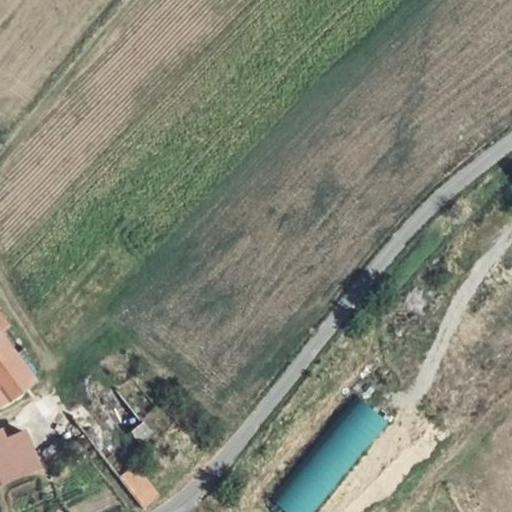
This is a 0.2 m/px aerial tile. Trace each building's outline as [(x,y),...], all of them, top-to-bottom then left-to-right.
[(20,365),(0,340),(0,329),(5,326),(0,319),(0,400),(33,382),(20,365)] [(5,326),(0,329),(0,340),(20,365),(30,356),(5,326)] [(36,414),(54,430),(72,417),(53,394),(36,414)] [(85,407),(72,417),(106,464),(120,453),(85,407)] [(33,445),(54,430),(36,414),(7,427),(33,445)] [(0,478),(17,472),(0,428),(0,478)] [(133,465),(118,477),(143,511),(147,511),(159,500),(133,465)]
